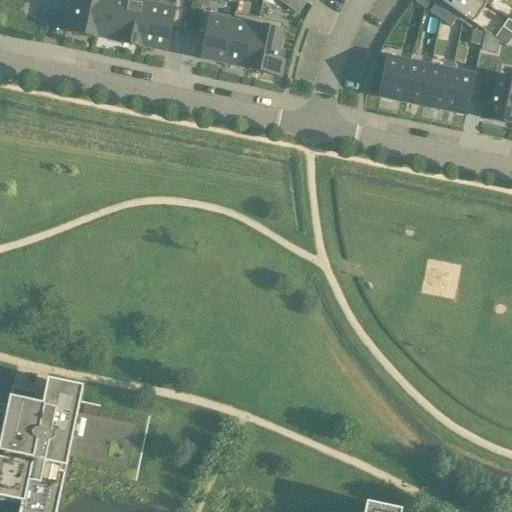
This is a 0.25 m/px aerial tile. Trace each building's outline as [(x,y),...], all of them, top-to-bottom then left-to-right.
[(96,38),(103,0),(78,0),(75,17),(68,16),(64,32),(96,38)] [(127,1),(127,0),(103,0),(96,38),(118,43),(127,1)] [(141,47),(149,6),(150,0),(127,0),(127,1),(118,43),(141,48),(141,47)] [(151,0),(150,0),(149,6),(141,47),(165,52),(171,27),(178,28),(181,12),(150,6),(151,0)] [(431,2),(428,0),(415,0),(414,2),(425,10),(431,2)] [(439,0),(472,23),(486,4),(479,0),(439,0)] [(440,20),(446,12),(436,5),(430,13),(440,20)] [(201,60),(225,65),(234,23),(236,14),(235,14),(234,19),(203,12),(199,32),(206,34),(201,60)] [(457,20),(446,12),(440,20),(451,28),(457,20)] [(256,28),(258,19),(236,14),(234,23),(225,65),(248,70),(256,28)] [(256,28),(248,70),(279,77),(282,61),(275,59),(283,24),(258,19),(256,28)] [(511,23),(507,20),(502,28),(511,34),(511,23)] [(482,33),(472,31),(470,44),(479,46),(482,33)] [(401,102),(409,64),(387,60),(379,97),(401,102)] [(422,106),(430,69),(409,64),(401,102),(422,106)] [(430,69),(422,106),(443,111),(451,73),(430,69)] [(473,78),(451,73),(443,111),(465,115),(473,78)] [(482,119),(511,125),(511,81),(498,79),(493,104),(486,103),(482,119)] [(12,387),(1,436),(0,442),(0,502),(20,507),(19,511),(56,511),(66,467),(136,482),(149,418),(80,402),(82,391),(47,384),(44,394),(12,387)]
